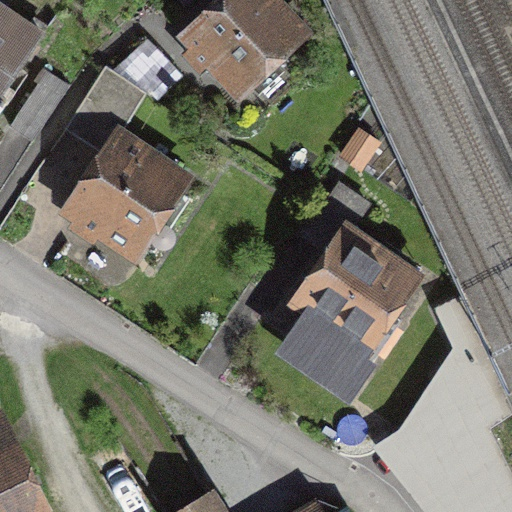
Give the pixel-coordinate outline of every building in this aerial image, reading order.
[(273,0),(220,0),(183,35),(192,45),(187,50),(205,69),(210,64),(239,94),(304,32),(273,0)] [(5,2),(0,9),(0,97),(46,29),(32,20),(28,25),(3,8),(6,3),(5,2)] [(146,92),(106,65),(67,124),(106,150),(67,209),(78,216),(74,222),(96,236),(100,231),(134,254),(185,178),(118,135),(146,92)] [(49,71),(12,127),(33,141),(70,85),(49,71)] [(340,184),(306,234),(332,252),(296,303),(308,311),(302,319),(328,336),(310,363),(351,391),(376,355),(366,348),(416,275),(349,229),(367,203),(340,184)] [(423,511),(511,511),(511,473),(491,428),(511,414),(511,408),(461,296),(433,308),(453,347),(399,430),(372,448),(423,511)] [(38,511),(3,432),(0,433),(0,511),(38,511)]
